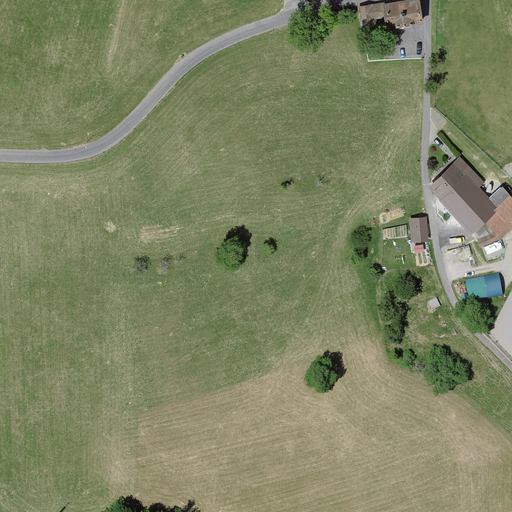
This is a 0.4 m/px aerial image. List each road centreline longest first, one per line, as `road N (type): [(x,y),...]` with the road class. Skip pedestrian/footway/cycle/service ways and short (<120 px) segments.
road 1 (unclassified): [(0,158),(58,159),(104,147),(209,51),(345,0)]
road 2 (unclassified): [(511,366),(455,304),(441,265),(425,182),(425,0)]
